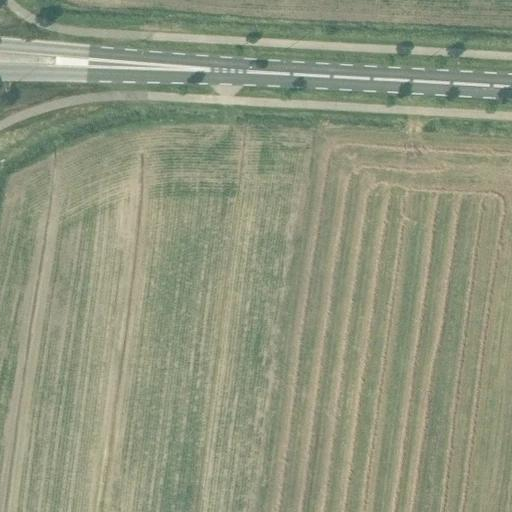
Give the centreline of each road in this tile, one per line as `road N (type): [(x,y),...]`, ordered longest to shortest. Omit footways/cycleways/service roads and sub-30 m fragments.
road 1 (secondary): [(511,87),(138,66)]
road 2 (secondary): [(138,66),(0,46)]
road 3 (secondary): [(0,72),(138,66)]
